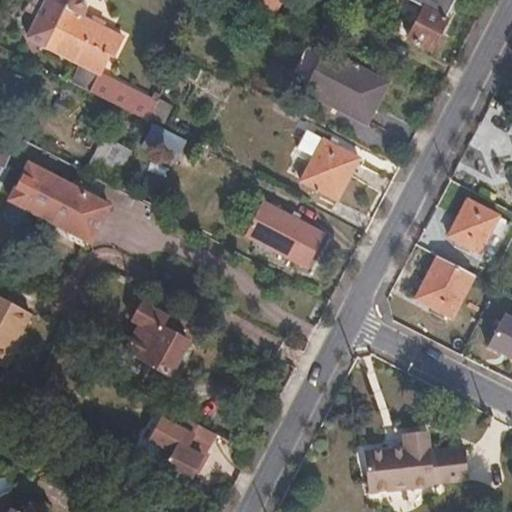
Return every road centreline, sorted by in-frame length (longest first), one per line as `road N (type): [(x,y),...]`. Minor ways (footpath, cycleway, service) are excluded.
road 1 (residential): [(342,324),(511,6)]
road 2 (residential): [(246,511),(342,324)]
road 3 (residential): [(342,324),(511,408)]
